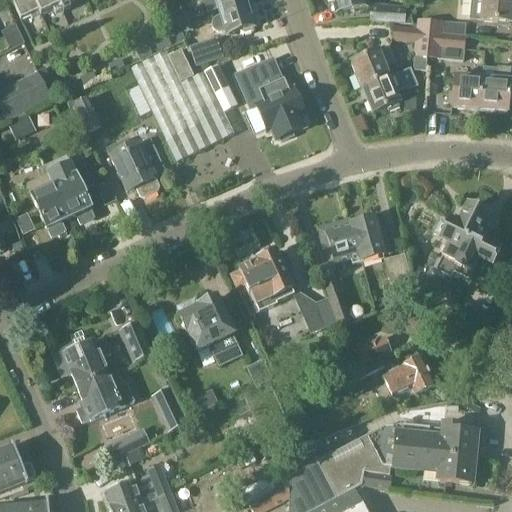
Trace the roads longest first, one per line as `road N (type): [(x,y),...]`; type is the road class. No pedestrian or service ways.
road 1 (residential): [(0,321),(209,215),(355,160)]
road 2 (residential): [(74,511),(0,323)]
road 3 (residential): [(355,160),(293,0)]
road 4 (residential): [(355,160),(422,151),(511,155)]
